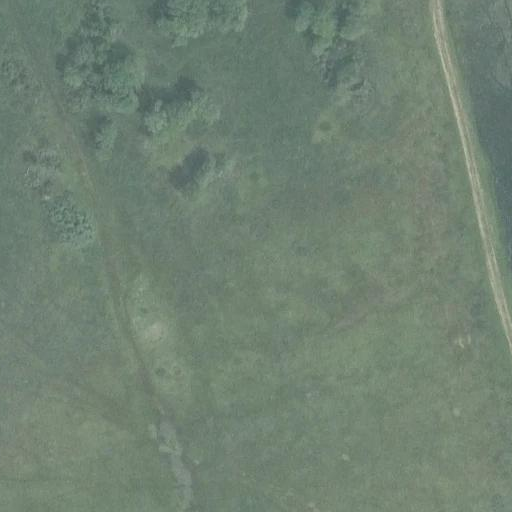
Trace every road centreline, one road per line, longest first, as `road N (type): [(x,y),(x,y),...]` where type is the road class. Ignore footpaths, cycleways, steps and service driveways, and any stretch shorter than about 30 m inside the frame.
road 1 (track): [(197,511),(1,0)]
road 2 (track): [(427,0),(511,307)]
